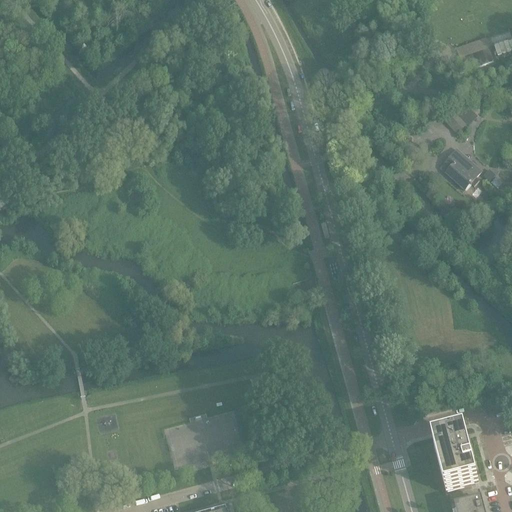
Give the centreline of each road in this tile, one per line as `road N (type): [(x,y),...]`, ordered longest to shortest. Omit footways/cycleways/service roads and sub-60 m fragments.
road 1 (unclassified): [(391,441),(301,104),(255,0)]
road 2 (residential): [(125,511),(391,441)]
road 3 (residential): [(497,467),(482,417),(391,441)]
